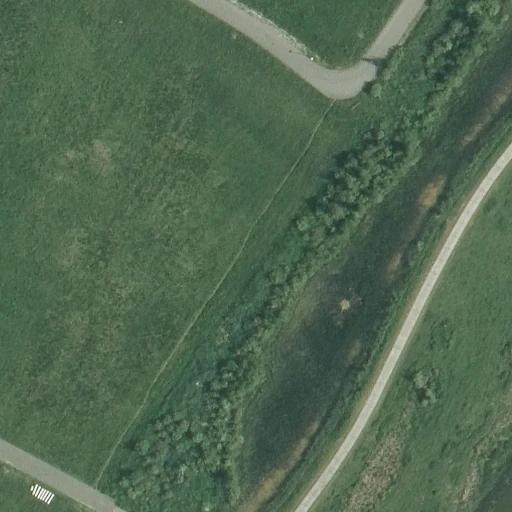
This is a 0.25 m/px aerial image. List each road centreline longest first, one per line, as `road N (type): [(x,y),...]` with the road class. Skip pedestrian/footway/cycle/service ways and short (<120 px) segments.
road 1 (unclassified): [(416,0),(346,87),(322,82),(201,0)]
road 2 (unclassified): [(112,511),(0,452)]
